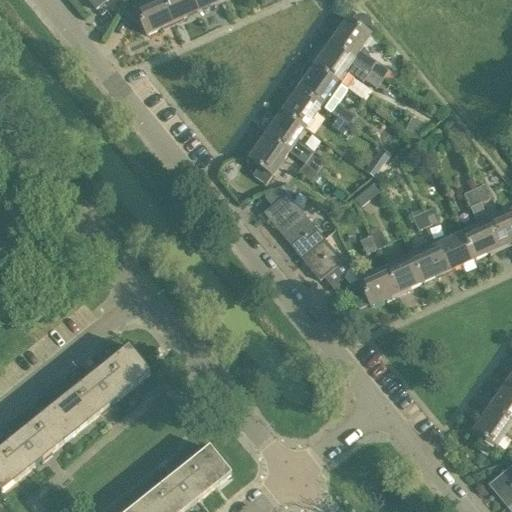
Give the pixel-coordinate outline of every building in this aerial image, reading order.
[(85,0),(95,12),(109,0),(85,0)] [(134,0),(132,5),(146,37),(172,25),(160,0),(134,0)] [(191,0),(160,0),(172,25),(198,14),(191,0)] [(224,2),(222,0),(191,0),(198,14),(224,2)] [(100,18),(108,27),(116,14),(111,9),(100,18)] [(346,21),(330,44),(354,61),(370,37),(369,37),(371,33),(371,31),(371,29),(370,26),(369,23),(366,20),(363,19),(360,19),(356,19),(353,21),(351,24),(346,21)] [(354,61),(330,44),(313,68),(337,84),(345,72),(362,84),(364,82),(376,91),(382,81),(370,72),(354,61)] [(370,72),(382,81),(389,72),(376,63),(370,72)] [(313,68),(297,91),(321,107),(331,114),(330,115),(336,120),(349,129),(348,130),(356,135),(364,125),(337,106),(348,92),(337,84),(313,68)] [(297,91),(281,114),(304,131),(321,107),(297,91)] [(281,114),(264,137),(288,154),(304,165),(317,174),(323,165),(311,157),(312,155),(296,143),(304,131),(281,114)] [(349,129),(336,120),(330,128),(343,137),(348,130),(349,129)] [(288,154),(264,137),(248,161),(258,168),(252,178),(265,187),(288,154)] [(374,179),(380,171),(370,164),(364,172),(374,179)] [(304,165),(298,175),(310,184),(317,174),(304,165)] [(325,182),(317,176),(312,183),(320,188),(325,182)] [(465,184),(469,193),(473,192),(474,191),(477,190),(473,180),(469,182),(465,184)] [(484,187),(474,191),(480,205),(490,201),(484,187)] [(282,238),(305,219),(281,189),(263,199),(271,208),(263,215),(282,238)] [(477,228),(462,235),(474,262),(500,250),(488,224),(488,223),(480,205),(474,191),(463,196),(477,228)] [(361,210),(370,202),(363,194),(354,202),(361,210)] [(422,215),(428,229),(438,224),(432,210),(422,215)] [(511,212),(488,223),(488,224),(500,250),(511,244),(511,212)] [(428,229),(422,215),(411,219),(417,233),(428,229)] [(324,241),(305,219),(282,238),(300,260),(324,241)] [(369,238),(376,252),(386,247),(375,224),(365,229),(369,238)] [(474,262),(462,235),(436,247),(448,274),(474,262)] [(376,252),(369,238),(359,243),(365,257),(376,252)] [(343,264),(324,241),(300,260),(319,283),(323,280),(343,264)] [(436,247),(410,259),(422,285),(448,274),(436,247)] [(349,258),(343,264),(323,280),(336,296),(345,281),(351,268),(353,265),(349,258)] [(422,285),(410,259),(384,270),(396,297),(422,285)] [(396,297),(384,270),(358,282),(358,284),(345,290),(347,294),(346,294),(349,300),(350,299),(346,306),(353,309),(354,309),(354,310),(356,309),(357,312),(367,308),(366,305),(367,304),(370,309),(396,297)] [(54,409),(75,436),(150,376),(129,349),(54,409)] [(511,388),(506,384),(489,408),(511,423),(511,388)] [(511,423),(489,408),(472,432),(482,440),(477,447),(491,457),(505,437),(511,441),(511,423)] [(75,436),(54,409),(0,451),(0,494),(1,495),(75,436)] [(209,450),(134,510),(136,511),(186,511),(230,477),(209,450)] [(506,510),(511,504),(511,466),(487,487),(506,510)]
